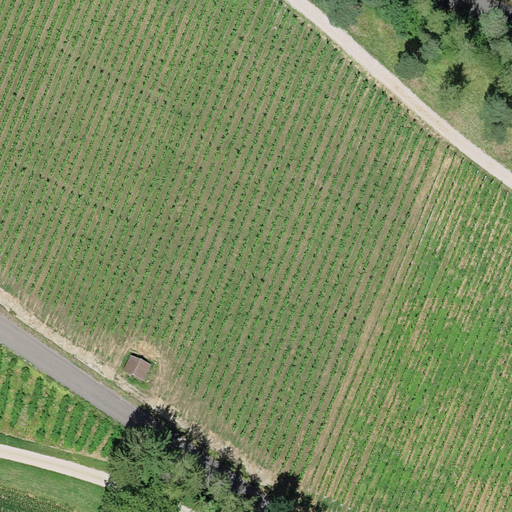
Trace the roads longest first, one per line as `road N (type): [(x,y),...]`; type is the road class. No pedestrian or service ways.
road 1 (unclassified): [(269,511),(0,330),(468,0),(511,12)]
road 2 (track): [(292,0),(511,182)]
road 3 (track): [(0,452),(174,511)]
